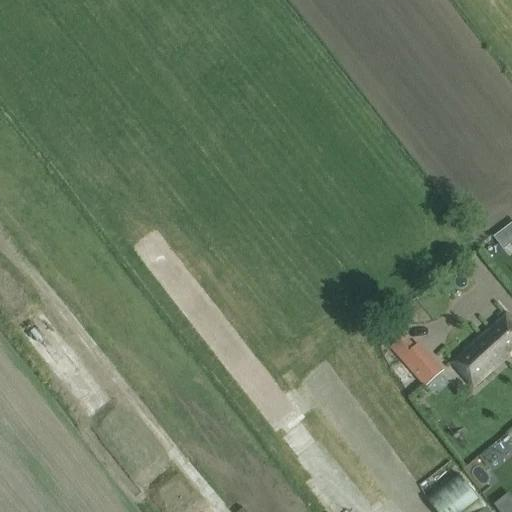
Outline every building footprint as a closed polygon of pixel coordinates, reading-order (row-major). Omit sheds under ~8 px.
[(140,269),(151,263),(142,246),(131,252),(140,269)] [(399,311),(373,330),(384,344),(409,325),(399,311)] [(474,387),(510,355),(509,354),(511,351),(511,320),(505,314),(452,362),(474,387)] [(405,336),(390,348),(424,386),(443,370),(420,343),(415,348),(405,336)] [(332,377),(322,384),(335,404),(345,397),(332,377)] [(511,387),(504,377),(488,391),(511,420),(511,387)] [(459,446),(476,461),(492,443),(476,428),(459,446)] [(495,470),(502,464),(493,453),(468,472),(484,492),(501,478),(495,470)] [(455,501),(467,511),(468,511),(482,497),(469,485),(455,501)]
